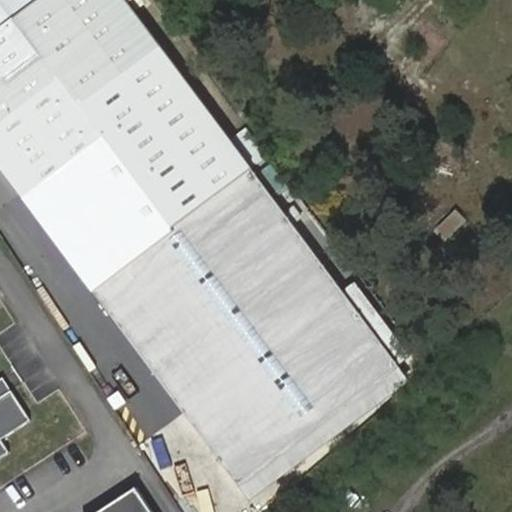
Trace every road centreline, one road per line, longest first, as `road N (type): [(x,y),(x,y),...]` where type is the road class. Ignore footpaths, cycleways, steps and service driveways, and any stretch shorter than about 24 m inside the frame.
road 1 (unknown): [(134,442),(0,246)]
road 2 (unknown): [(134,442),(33,511)]
